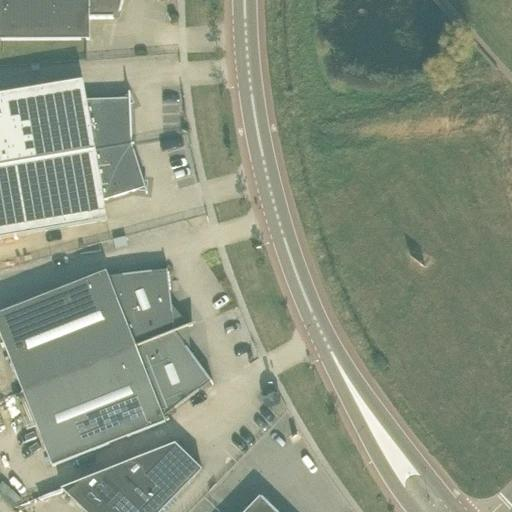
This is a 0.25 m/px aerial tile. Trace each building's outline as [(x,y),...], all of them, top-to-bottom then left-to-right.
[(0,0),(0,41),(90,41),(90,20),(118,20),(123,0),(0,0)] [(86,101),(83,81),(0,95),(0,167),(134,145),(134,144),(132,144),(130,100),(86,101)] [(134,145),(0,167),(0,239),(107,221),(104,201),(146,188),(132,146),(134,145)] [(0,335),(22,392),(177,331),(175,332),(167,267),(166,267),(166,270),(108,277),(106,272),(0,314),(0,335)] [(177,331),(22,392),(52,468),(166,423),(210,383),(212,386),(214,385),(175,333),(177,332),(177,331)] [(175,445),(61,490),(83,511),(161,511),(202,471),(175,445)] [(273,511),(260,498),(246,511),(273,511)]
